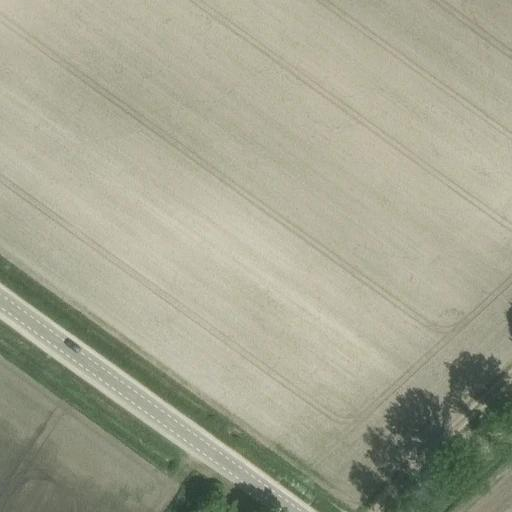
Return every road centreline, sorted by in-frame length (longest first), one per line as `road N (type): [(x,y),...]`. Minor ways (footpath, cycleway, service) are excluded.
road 1 (tertiary): [(293,511),(0,296)]
road 2 (track): [(511,382),(386,511)]
